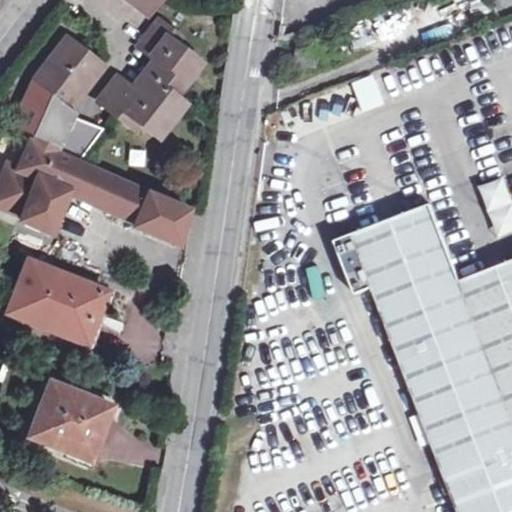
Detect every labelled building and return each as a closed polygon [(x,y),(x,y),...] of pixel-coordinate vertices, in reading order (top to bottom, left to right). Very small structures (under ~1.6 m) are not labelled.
[(129,0),(148,14),(158,0),(129,0)] [(117,78),(99,101),(116,115),(124,121),(128,115),(137,122),(157,138),(183,104),(173,97),(199,64),(175,45),(166,39),(171,33),(157,21),(139,45),(155,58),(130,90),(117,78)] [(166,39),(175,45),(179,40),(171,33),(166,39)] [(102,67),(65,39),(33,81),(23,104),(42,111),(32,135),(34,137),(32,142),(55,152),(74,113),(69,109),(102,67)] [(300,45),(297,65),(317,68),(320,48),(300,45)] [(102,130),(74,113),(55,152),(77,163),(102,130)] [(128,115),(124,121),(132,127),(137,122),(128,115)] [(17,170),(7,166),(0,183),(0,208),(20,216),(18,221),(43,231),(49,234),(66,194),(123,218),(121,223),(174,245),(189,209),(78,163),(77,163),(55,152),(32,142),(29,141),(21,160),(17,170)] [(511,511),(511,260),(460,281),(430,204),(350,235),(370,287),(457,511),(511,511)] [(370,287),(350,235),(325,245),(345,297),(370,287)] [(24,260),(3,313),(84,344),(105,291),(24,260)] [(48,382),(26,437),(88,461),(110,407),(48,382)]
